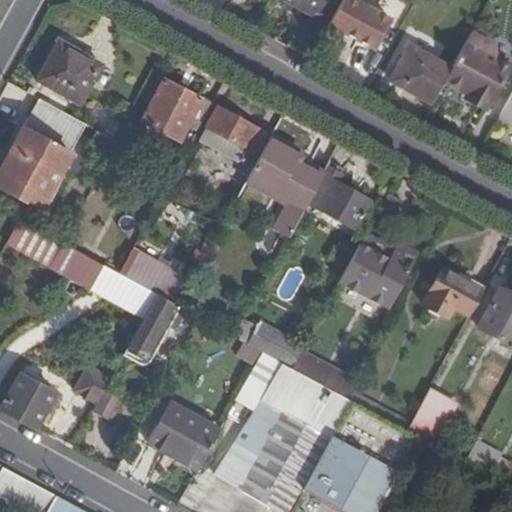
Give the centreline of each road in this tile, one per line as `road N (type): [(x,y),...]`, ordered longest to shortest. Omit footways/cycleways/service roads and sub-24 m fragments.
road 1 (residential): [(144,0),(511,204)]
road 2 (residential): [(0,439),(136,511)]
